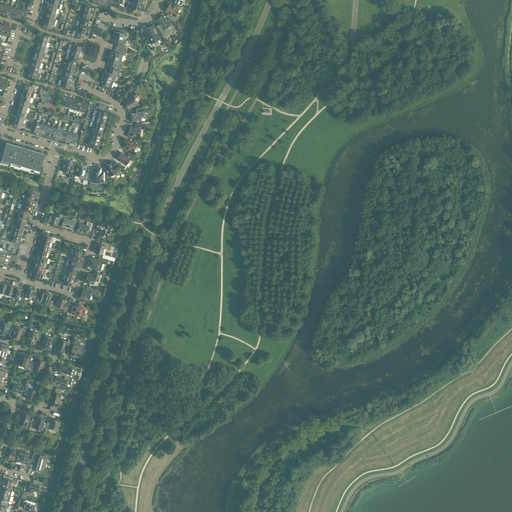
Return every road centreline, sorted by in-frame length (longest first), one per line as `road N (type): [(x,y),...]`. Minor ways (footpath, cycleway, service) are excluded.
road 1 (unclassified): [(67,511),(154,234),(270,0)]
road 2 (unknown): [(216,0),(201,53),(175,91),(49,511)]
road 3 (unknown): [(309,511),(323,477),(371,430),(470,371),(511,328)]
road 4 (residential): [(59,147),(98,159),(114,149),(122,119),(85,86),(101,27),(142,21),(160,0)]
road 5 (residential): [(20,276),(74,295),(88,240),(36,224)]
road 6 (residential): [(0,340),(53,357),(38,409),(15,403)]
